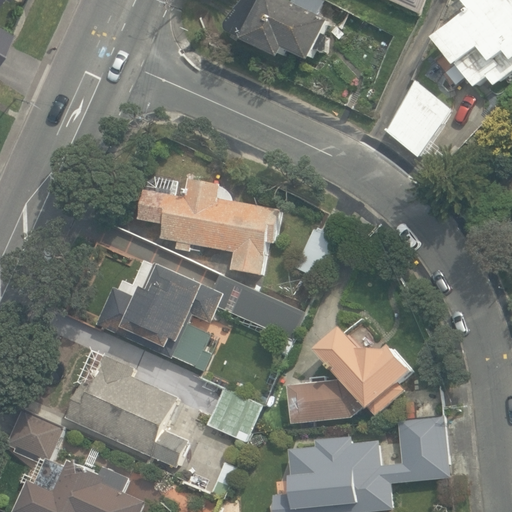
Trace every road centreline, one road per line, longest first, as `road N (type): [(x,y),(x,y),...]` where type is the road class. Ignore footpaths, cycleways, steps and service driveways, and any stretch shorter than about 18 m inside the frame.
road 1 (residential): [(502,511),(488,344),(443,231),(389,179),(103,53)]
road 2 (tertiary): [(0,275),(103,53)]
